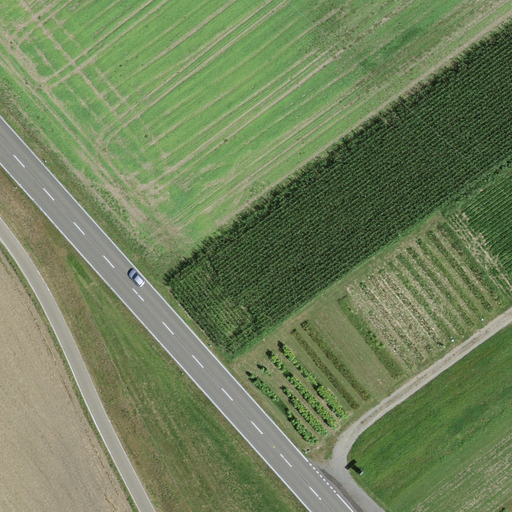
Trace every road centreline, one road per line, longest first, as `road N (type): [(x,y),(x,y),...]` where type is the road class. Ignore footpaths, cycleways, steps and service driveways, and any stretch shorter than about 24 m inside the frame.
road 1 (primary): [(0,139),(331,511)]
road 2 (track): [(0,226),(53,313),(149,511)]
road 3 (track): [(369,511),(335,471),(335,451),(349,432),(511,312)]
